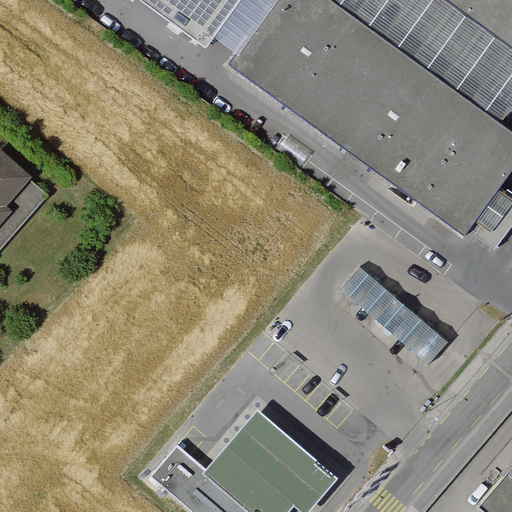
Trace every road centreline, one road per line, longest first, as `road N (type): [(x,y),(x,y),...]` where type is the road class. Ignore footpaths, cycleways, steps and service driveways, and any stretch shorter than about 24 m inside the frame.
road 1 (unknown): [(511,259),(487,295),(301,130),(207,59)]
road 2 (unclassified): [(386,511),(511,364)]
